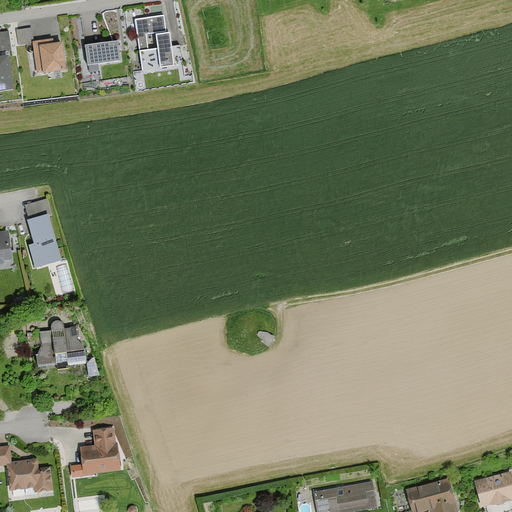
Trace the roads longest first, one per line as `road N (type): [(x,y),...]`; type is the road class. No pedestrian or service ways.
road 1 (track): [(511,254),(269,312)]
road 2 (residential): [(144,0),(0,23)]
